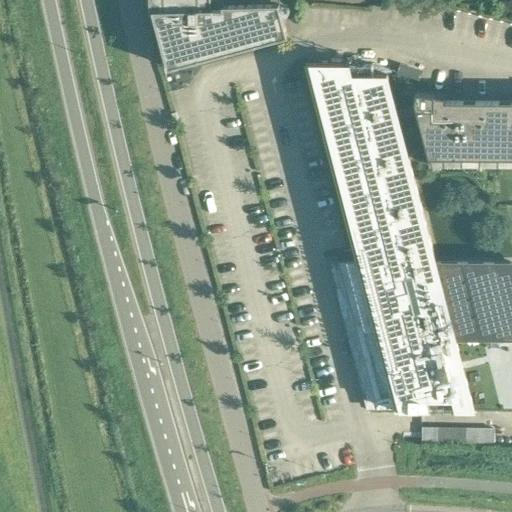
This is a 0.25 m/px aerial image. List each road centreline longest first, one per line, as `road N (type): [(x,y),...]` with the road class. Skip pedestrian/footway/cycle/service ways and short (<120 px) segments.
road 1 (unclassified): [(260,511),(147,104),(126,0)]
road 2 (secondary): [(219,511),(117,158),(86,0)]
road 3 (secondary): [(49,0),(97,214),(182,511)]
